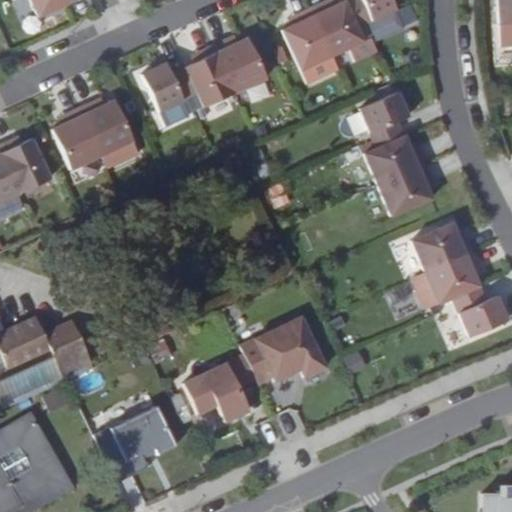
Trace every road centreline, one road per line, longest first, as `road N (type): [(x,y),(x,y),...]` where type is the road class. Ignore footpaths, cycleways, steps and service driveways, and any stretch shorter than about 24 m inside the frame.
road 1 (residential): [(441,0),(459,115),(511,235)]
road 2 (residential): [(0,94),(219,0)]
road 3 (unclassified): [(511,400),(350,465)]
